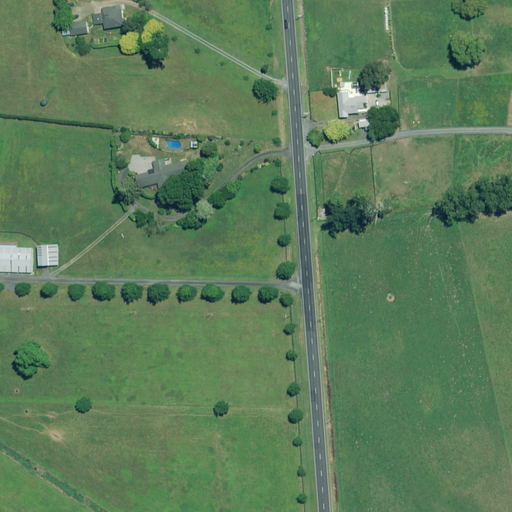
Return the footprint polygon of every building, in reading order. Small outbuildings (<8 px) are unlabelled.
[(126,26),(123,10),(93,15),(95,25),(104,23),(105,29),(126,26)] [(89,33),(87,21),(70,23),(71,36),(89,33)] [(388,92),(387,85),(367,86),(367,93),(388,92)] [(357,92),(339,93),(341,118),(350,117),(349,114),(359,114),(359,109),(368,108),(368,96),(357,96),(357,92)] [(372,130),(372,121),(360,122),(360,128),(366,127),(366,131),(372,130)] [(154,162),(155,168),(149,170),(150,172),(137,176),(140,188),(158,184),(160,190),(175,187),(173,178),(192,173),(189,161),(167,166),(165,159),(154,162)] [(0,245),(0,266),(0,267),(0,272),(32,273),(32,248),(17,248),(17,246),(0,245)] [(50,265),(49,246),(38,246),(39,266),(50,265)]
